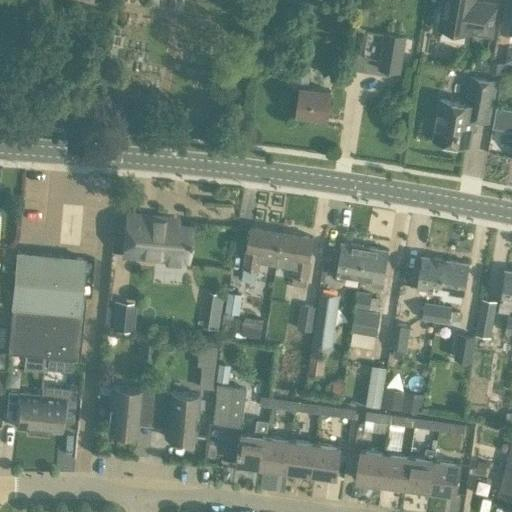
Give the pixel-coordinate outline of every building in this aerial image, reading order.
[(436,13),(435,20),(440,27),(470,32),(470,31),(492,35),(498,4),(476,0),(444,0),(443,9),(436,13)] [(407,37),(384,33),(378,69),(401,73),(407,37)] [(311,69),(296,68),(293,88),(301,89),(298,113),(328,117),(332,90),(309,87),(311,69)] [(458,149),(463,144),(469,145),(474,118),(489,121),(496,81),(472,77),(466,103),(441,99),(434,139),(440,140),(444,147),(458,149)] [(511,109),(496,107),(493,127),(511,130),(511,109)] [(190,227),(162,224),(163,218),(127,214),(123,255),(187,261),(190,227)] [(242,279),(256,281),(259,262),(276,265),(282,231),(250,226),(242,279)] [(305,286),(308,273),(314,237),(282,231),(276,265),(294,268),(293,273),(291,284),(305,286)] [(365,246),(342,242),(336,273),(337,273),(336,280),(345,281),(346,275),(360,277),(365,246)] [(373,279),(372,286),(383,288),(383,281),(384,273),(389,250),(365,246),(360,277),(373,279)] [(82,328),(85,297),(80,297),(83,273),(84,258),(17,251),(7,353),(79,359),(82,328)] [(417,286),(441,291),(446,259),(422,255),(417,286)] [(469,263),(446,259),(441,291),(464,295),(468,273),(469,263)] [(511,302),(511,270),(505,269),(505,273),(500,301),(498,311),(510,312),(511,302)] [(358,290),(352,331),(375,335),(380,311),(378,311),(380,298),(372,296),(372,292),(358,290)] [(339,294),(319,291),(313,342),(332,344),(339,294)] [(239,315),(242,294),(228,292),(226,313),(239,315)] [(496,301),(483,298),(476,334),(489,336),(496,301)] [(114,301),(112,328),(132,330),(135,303),(114,301)] [(422,319),(435,321),(438,303),(425,301),(422,319)] [(461,311),(452,310),(453,306),(438,303),(435,321),(450,324),(451,319),(459,321),(461,311)] [(202,323),(217,326),(221,310),(204,306),(202,323)] [(390,347),(408,349),(412,324),(394,321),(390,347)] [(458,332),(454,358),(473,361),(477,335),(458,332)] [(197,384),(212,385),(217,342),(196,340),(195,356),(199,356),(197,384)] [(310,347),(279,343),(277,364),(307,367),(310,347)] [(216,381),(228,383),(230,365),(219,363),(216,381)] [(365,401),(379,404),(383,375),(370,372),(365,401)] [(228,420),(240,422),(246,383),(234,381),(233,385),(228,420)] [(332,393),(342,394),(343,382),(333,381),(332,393)] [(228,420),(233,385),(217,383),(211,422),(227,425),(228,420)] [(62,392),(60,388),(57,386),(51,385),(47,387),(44,390),(44,394),(42,394),(38,431),(50,431),(60,431),(61,421),(73,422),(76,398),(61,396),(62,392)] [(139,417),(153,418),(155,390),(112,386),(107,431),(138,433),(139,417)] [(383,387),(381,406),(420,411),(423,393),(383,387)] [(155,390),(153,418),(166,419),(165,436),(195,439),(199,394),(155,390)] [(27,429),(38,431),(42,394),(8,391),(6,415),(18,416),(16,427),(27,428),(27,429)] [(272,397),(261,396),(260,405),(270,406),(272,397)] [(294,409),(318,413),(320,404),(296,400),(294,409)] [(356,409),(320,404),(318,413),(358,418),(359,413),(356,412),(356,409)] [(366,419),(389,423),(390,413),(367,410),(366,419)] [(390,413),(389,423),(414,426),(415,417),(390,413)] [(414,426),(439,430),(440,420),(415,417),(414,426)] [(238,462),(262,466),(266,435),(267,435),(269,420),(257,419),(255,433),(242,431),(238,462)] [(440,420),(439,430),(464,433),(466,424),(440,420)] [(262,466),(286,469),(290,438),(267,435),(266,435),(262,466)] [(286,469),(310,473),(315,441),(290,438),(286,469)] [(315,441),(310,473),(336,476),(340,445),(315,441)] [(361,448),(357,479),(380,482),(385,451),(361,448)] [(410,455),(406,486),(430,489),(435,458),(434,458),(435,450),(425,449),(424,457),(410,455)] [(385,451),(380,482),(406,486),(410,455),(385,451)] [(435,458),(430,489),(456,493),(460,462),(435,458)] [(511,497),(511,467),(507,466),(500,495),(511,497)]
